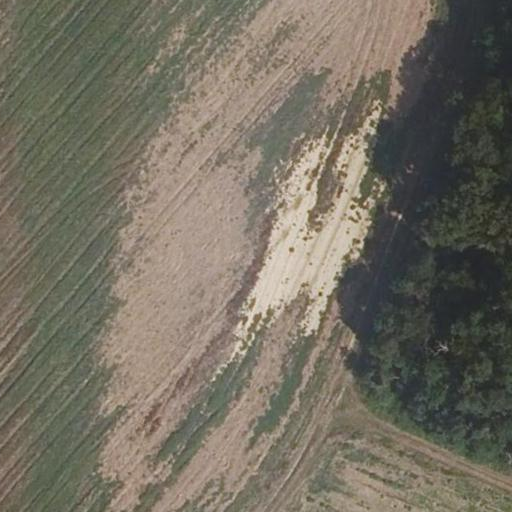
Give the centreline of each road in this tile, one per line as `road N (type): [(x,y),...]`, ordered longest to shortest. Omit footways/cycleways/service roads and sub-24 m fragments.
road 1 (track): [(491,0),(493,63),(381,407),(292,511)]
road 2 (track): [(511,497),(364,426)]
